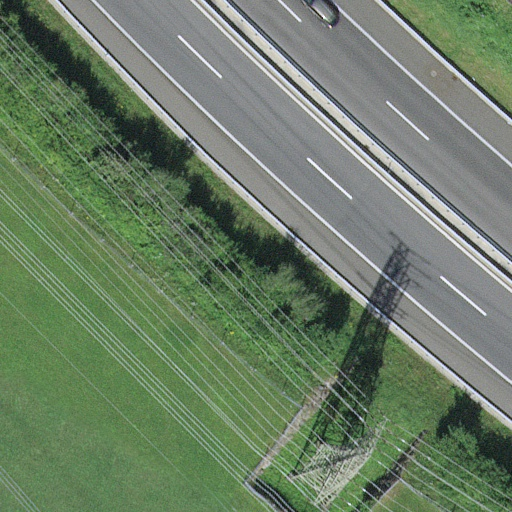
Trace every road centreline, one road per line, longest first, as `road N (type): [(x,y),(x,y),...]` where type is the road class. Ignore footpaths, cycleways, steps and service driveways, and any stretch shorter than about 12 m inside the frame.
road 1 (motorway): [(124,0),(415,279),(511,356)]
road 2 (motorway): [(511,203),(297,0)]
